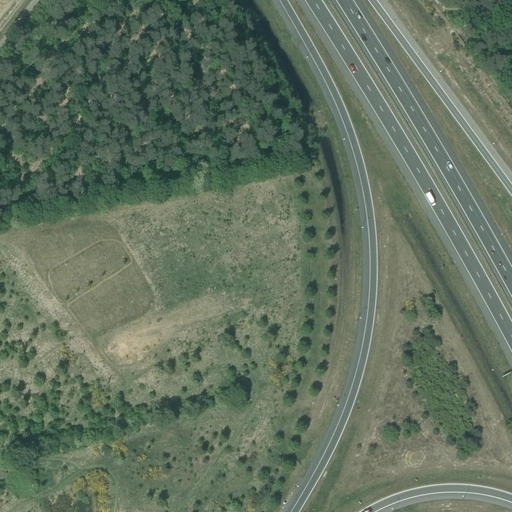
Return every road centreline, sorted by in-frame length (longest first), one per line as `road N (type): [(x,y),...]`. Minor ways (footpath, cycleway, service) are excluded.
road 1 (motorway): [(282,0),(343,113),(363,177),(373,260),(357,379),(295,511)]
road 2 (motorway): [(312,0),(511,335)]
road 3 (motorway): [(511,278),(346,0)]
road 4 (motorway): [(511,191),(372,0)]
road 5 (motorway): [(372,511),(441,490),(511,501)]
road 6 (track): [(511,117),(418,12)]
